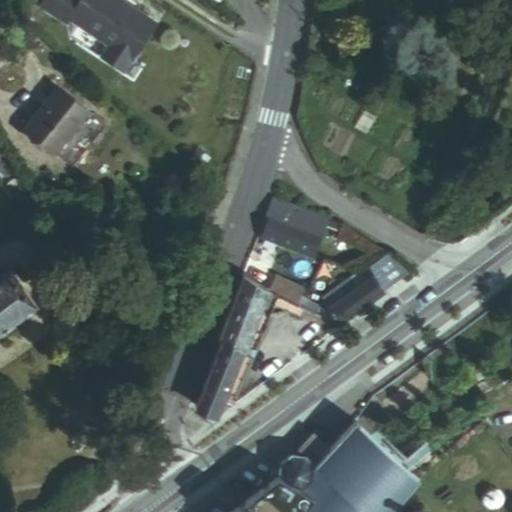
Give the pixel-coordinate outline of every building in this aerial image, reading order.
[(160,21),(127,0),(87,0),(86,0),(53,0),(44,15),(68,30),(73,22),(116,49),(111,57),(130,69),(160,21)] [(36,126),(63,153),(101,115),(73,88),(36,126)] [(203,203),(215,208),(221,192),(209,189),(203,203)] [(307,208),(284,199),(278,217),(281,218),(308,228),(312,215),(306,212),(307,208)] [(340,220),(307,208),(306,212),(312,215),(338,224),(340,220)] [(184,227),(204,236),(211,217),(191,210),(184,227)] [(308,228),(281,218),(275,236),(327,255),(338,224),(312,215),(308,228)] [(342,320),(387,286),(372,266),(327,300),(342,320)] [(286,280),(272,273),(266,287),(274,291),(279,293),(286,280)] [(0,280),(0,334),(32,310),(6,276),(0,280)] [(236,393),(245,395),(278,316),(266,311),(274,291),(266,287),(249,279),(225,345),(229,346),(204,407),(229,415),(236,393)] [(314,293),(286,280),(279,293),(307,307),(314,293)] [(401,511),(423,489),(385,454),(352,422),(304,461),(299,457),(288,456),(277,464),(272,481),(230,511),(228,511),(222,504),(211,511),(401,511)]
